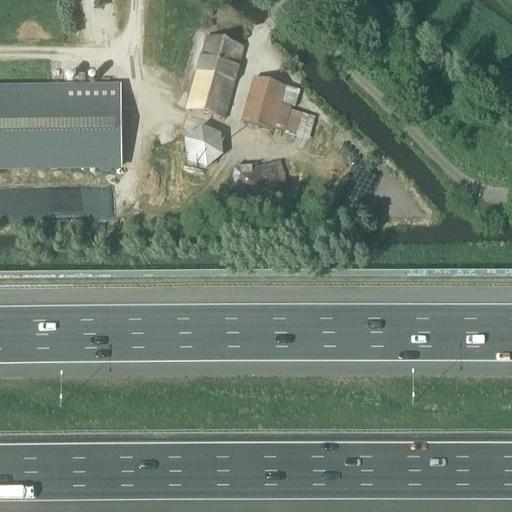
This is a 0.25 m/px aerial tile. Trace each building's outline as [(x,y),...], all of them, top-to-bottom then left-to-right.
[(223,122),(243,50),(206,40),(187,112),(223,122)] [(300,117),(289,113),(290,109),(293,110),(297,93),(253,81),(241,125),(294,139),(300,117)] [(0,170),(120,169),(119,92),(0,93),(0,170)] [(223,159),(219,137),(198,130),(182,144),(186,166),(206,173),(223,159)] [(264,193),(286,187),(279,164),(257,170),(234,170),(230,192),(247,206),(264,193)]
